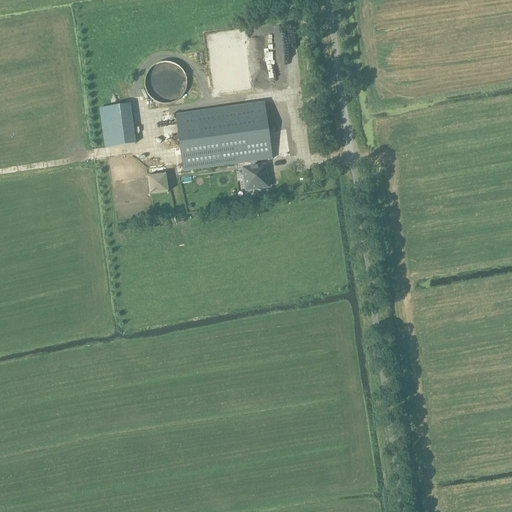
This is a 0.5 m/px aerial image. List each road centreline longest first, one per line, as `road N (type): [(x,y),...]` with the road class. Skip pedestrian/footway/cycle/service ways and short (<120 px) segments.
road 1 (track): [(351,157),(304,162),(290,98),(281,92),(149,114),(145,150),(100,154)]
road 2 (unclassified): [(353,176),(329,0)]
